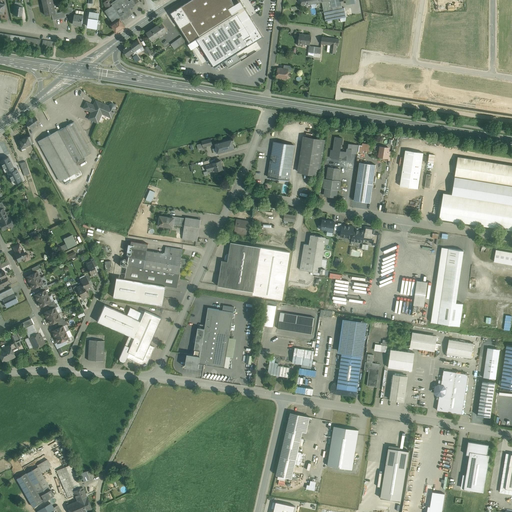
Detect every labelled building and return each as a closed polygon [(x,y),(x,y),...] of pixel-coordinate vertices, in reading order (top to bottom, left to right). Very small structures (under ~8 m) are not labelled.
[(42,0),(46,15),(46,16),(52,14),(56,13),(55,13),(52,0),(42,0)] [(113,4),(109,0),(106,0),(104,2),(105,5),(107,8),(113,4)] [(127,0),(119,0),(113,4),(123,19),(132,13),(127,6),(130,4),(132,6),(129,2),(127,0)] [(230,0),(191,0),(171,14),(190,43),(189,44),(192,49),(200,44),(196,39),(244,7),(239,0),(235,3),(233,4),(230,0)] [(344,8),(342,8),(332,10),(330,0),(322,2),(326,21),(346,17),(344,8)] [(339,0),(331,0),(330,0),(332,10),(342,8),(341,1),(339,1),(339,0)] [(123,19),(113,4),(107,8),(107,9),(116,21),(120,19),(121,20),(123,19)] [(18,6),(14,6),(13,15),(17,15),(17,16),(20,17),(20,16),(21,16),(23,7),(18,6)] [(237,53),(263,35),(244,7),(196,39),(200,44),(215,66),(224,60),(229,67),(241,59),(237,53)] [(116,21),(107,9),(105,10),(114,23),(116,21)] [(67,11),(56,13),(52,14),(53,20),(66,17),(65,14),(68,14),(67,11)] [(85,27),(96,28),(98,12),(87,11),(85,27)] [(83,16),(75,14),(73,24),(74,24),(78,24),(78,25),(82,26),(83,16)] [(114,23),(111,25),(116,32),(125,26),(121,20),(120,19),(116,21),(114,23)] [(161,22),(147,33),(146,33),(152,41),(167,30),(167,31),(168,30),(162,22),(161,22)] [(40,39),(0,32),(0,39),(39,45),(40,39)] [(310,36),(299,34),(298,43),(298,45),(302,46),(303,43),(309,44),(310,36)] [(181,37),(171,44),(174,49),(185,42),(181,37)] [(339,39),(322,37),(321,44),(328,45),(327,52),(329,52),(336,53),(337,46),(338,46),(339,39)] [(138,39),(130,44),(137,54),(138,54),(139,53),(137,50),(142,46),(138,39)] [(130,44),(122,50),(127,57),(134,52),(135,54),(133,55),(134,57),(137,54),(130,44)] [(283,69),(278,68),(277,77),(287,78),(287,71),(288,70),(283,69)] [(100,107),(94,104),(93,106),(86,102),(84,108),(92,111),(89,119),(97,122),(101,113),(111,117),(113,112),(114,113),(114,111),(113,111),(115,108),(115,107),(114,106),(113,105),(112,104),(111,104),(110,105),(109,106),(108,107),(101,103),(101,104),(100,107)] [(34,115),(25,121),(30,128),(39,122),(34,115)] [(74,122),(57,131),(74,162),(91,153),(74,122)] [(57,131),(38,141),(60,181),(79,170),(74,162),(57,131)] [(28,137),(18,140),(21,149),(25,148),(25,146),(30,145),(28,137)] [(324,140),(304,137),(298,172),(318,175),(324,140)] [(343,138),(335,137),(333,151),(334,151),(333,155),(339,156),(339,157),(350,158),(352,145),(349,144),(348,149),(347,148),(347,152),(340,151),(341,144),(342,144),(343,138)] [(231,138),(215,143),(218,154),(234,149),(231,138)] [(211,139),(202,141),(203,147),(212,145),(211,139)] [(294,145),(274,142),(268,177),(289,181),(294,145)] [(372,145),(362,143),(362,145),(359,145),(358,151),(371,153),(372,145)] [(388,148),(381,147),(379,157),(386,158),(387,158),(388,152),(388,148)] [(423,153),(405,150),(400,186),(418,188),(423,153)] [(432,167),(435,154),(429,153),(426,166),(432,167)] [(511,165),(458,157),(454,177),(511,186),(511,165)] [(221,161),(213,163),(213,164),(214,169),(215,172),(223,169),(221,161)] [(375,165),(359,163),(354,200),(370,203),(375,165)] [(340,169),(328,167),(326,179),(338,181),(340,169)] [(511,186),(454,177),(452,194),(511,204),(511,186)] [(338,181),(326,179),(325,179),(324,188),(325,188),(324,195),(336,197),(337,190),(339,190),(340,182),(338,181)] [(150,190),(146,199),(146,200),(151,202),(155,192),(150,190)] [(511,204),(452,194),(443,193),(439,218),(511,229),(511,204)] [(296,215),(285,214),(284,220),(295,222),(296,215)] [(174,218),(160,216),(159,225),(172,227),(173,224),(181,226),(182,219),(174,218)] [(201,220),(186,217),(185,220),(184,226),(182,239),(197,241),(201,220)] [(1,222),(0,222),(0,224),(2,230),(13,225),(9,218),(8,219),(1,222)] [(335,222),(322,219),(321,225),(322,226),(322,229),(321,229),(327,230),(327,231),(333,232),(333,233),(335,222)] [(248,222),(237,220),(234,232),(246,234),(248,222)] [(364,231),(351,229),(351,226),(343,225),(342,225),(341,231),(340,236),(352,238),(351,241),(363,242),(363,239),(364,231)] [(375,228),(365,226),(364,231),(363,239),(373,241),(374,237),(375,233),(375,228)] [(385,241),(400,235),(399,233),(384,239),(385,241)] [(67,248),(76,244),(71,234),(62,238),(67,248)] [(319,236),(317,236),(317,235),(314,235),(312,235),(310,236),(310,240),(325,243),(326,238),(325,237),(322,237),(322,236),(320,236),(319,236)] [(327,260),(322,259),(325,243),(310,240),(309,245),(305,244),(304,245),(300,269),(320,273),(320,268),(321,268),(325,269),(327,260)] [(183,250),(166,247),(165,253),(147,251),(148,244),(130,241),(130,244),(127,260),(127,263),(126,263),(127,262),(126,262),(126,263),(126,264),(127,264),(126,265),(179,274),(180,268),(181,268),(182,267),(183,266),(184,265),(185,263),(185,262),(186,259),(181,258),(183,250)] [(290,252),(231,242),(229,254),(228,261),(224,287),(254,292),(256,295),(282,299),(290,252)] [(19,244),(13,247),(16,252),(22,249),(19,244)] [(463,251),(448,248),(446,263),(461,265),(463,251)] [(16,252),(14,253),(18,262),(24,259),(23,257),(26,256),(25,255),(22,249),(16,252)] [(511,252),(496,250),(494,263),(511,265),(511,252)] [(94,267),(92,262),(92,263),(86,265),(92,276),(97,273),(94,267)] [(461,265),(446,263),(441,300),(456,302),(461,265)] [(179,274),(126,265),(124,279),(166,286),(177,287),(179,274)] [(37,272),(27,277),(29,283),(40,278),(37,272)] [(345,304),(348,280),(341,279),(342,274),(330,272),(329,277),(335,278),(332,301),(339,302),(339,303),(345,304)] [(351,276),(350,284),(364,285),(365,277),(351,276)] [(6,277),(0,279),(0,287),(3,286),(9,283),(6,277)] [(88,281),(86,277),(85,277),(80,280),(82,285),(83,285),(86,290),(91,288),(88,281)] [(166,286),(124,279),(116,277),(112,297),(162,305),(166,286)] [(40,278),(29,283),(32,288),(39,285),(43,283),(42,283),(40,278)] [(428,282),(417,280),(413,305),(424,306),(428,282)] [(77,288),(79,292),(82,299),(88,296),(86,290),(83,285),(82,285),(77,288)] [(11,288),(0,293),(0,299),(0,300),(2,299),(14,293),(11,288)] [(42,292),(34,295),(37,301),(48,296),(45,290),(42,292)] [(14,293),(2,299),(4,303),(6,307),(18,302),(14,293)] [(48,296),(37,301),(40,307),(47,303),(50,302),(48,296)] [(456,302),(441,300),(438,323),(460,326),(463,304),(456,302)] [(276,305),(266,304),(262,325),(273,326),(276,305)] [(144,314),(130,308),(127,315),(104,305),(97,321),(129,336),(123,350),(128,352),(144,359),(150,345),(162,318),(145,310),(144,314)] [(51,309),(44,313),(47,319),(57,314),(55,308),(54,308),(51,309)] [(223,310),(208,308),(204,328),(199,363),(224,367),(234,310),(224,308),(223,310)] [(314,317),(280,312),(278,329),(312,334),(314,317)] [(57,314),(47,319),(50,324),(57,321),(60,319),(57,314)] [(505,315),(503,329),(509,330),(511,315),(505,315)] [(31,319),(22,323),(25,328),(33,324),(31,319)] [(338,352),(342,353),(362,356),(367,322),(343,319),(338,352)] [(59,328),(52,331),(55,337),(65,332),(62,326),(59,328)] [(198,327),(191,368),(198,369),(199,363),(204,328),(198,327)] [(17,332),(11,334),(14,341),(15,341),(15,342),(21,340),(17,332)] [(65,332),(55,337),(57,343),(65,339),(68,338),(65,332)] [(38,333),(29,337),(33,347),(37,345),(38,346),(45,343),(41,336),(40,337),(38,333)] [(437,338),(412,333),(410,346),(435,350),(437,338)] [(474,344),(449,339),(446,354),(471,358),(474,344)] [(104,341),(89,340),(88,360),(103,361),(104,341)] [(14,341),(10,343),(9,345),(12,350),(18,348),(15,342),(15,341),(14,341)] [(9,345),(0,349),(0,353),(1,355),(0,356),(2,361),(4,362),(14,357),(14,355),(12,350),(9,345)] [(150,345),(144,359),(128,352),(126,357),(143,365),(147,363),(154,347),(150,345)] [(511,345),(506,345),(500,386),(511,388),(511,345)] [(314,351),(295,348),(292,363),(312,366),(314,351)] [(500,349),(487,348),(483,377),(495,379),(500,349)] [(414,353),(391,349),(388,367),(412,371),(414,353)] [(123,350),(122,350),(119,358),(120,360),(122,361),(124,360),(126,357),(128,352),(123,350)] [(362,356),(342,353),(337,383),(336,383),(333,384),(332,385),(331,389),(332,392),(334,393),(356,396),(357,391),(362,356)] [(278,363),(269,362),(267,374),(288,378),(290,368),(278,366),(278,363)] [(380,364),(370,362),(370,367),(369,367),(369,371),(367,385),(377,387),(380,364)] [(468,374),(443,370),(441,385),(438,385),(436,387),(435,392),(437,394),(439,395),(439,396),(437,396),(436,399),(439,400),(437,410),(462,414),(468,374)] [(406,376),(394,374),(390,399),(403,401),(406,376)] [(310,382),(313,382),(313,377),(297,375),(296,387),(310,389),(310,382)] [(495,382),(482,380),(477,415),(490,417),(495,382)] [(306,415),(291,412),(277,472),(292,476),(303,429),(306,430),(309,416),(306,415)] [(359,429),(334,426),(328,465),(353,468),(359,429)] [(489,444),(468,441),(466,454),(469,455),(470,451),(487,454),(489,444)] [(408,450),(388,447),(380,494),(401,497),(408,450)] [(487,454),(470,451),(469,455),(464,489),(483,492),(490,454),(487,454)] [(511,454),(506,453),(499,492),(511,494),(511,454)] [(80,488),(70,465),(66,454),(59,457),(64,467),(61,469),(73,496),(75,495),(80,492),(78,488),(80,488)] [(53,495),(37,466),(26,473),(42,501),(53,495)] [(73,496),(61,469),(56,470),(68,498),(75,495),(73,496)] [(93,478),(90,470),(82,473),(85,481),(93,478)] [(42,501),(26,473),(17,478),(33,507),(42,501)] [(310,480),(308,484),(306,484),(305,488),(313,490),(316,481),(310,480)] [(441,511),(445,493),(432,492),(430,506),(428,506),(426,511),(441,511)] [(83,498),(77,500),(82,511),(83,511),(92,509),(86,496),(85,497),(83,498)] [(69,504),(66,505),(69,511),(82,511),(77,500),(69,504)] [(294,511),(295,506),(276,502),(273,511),(294,511)] [(50,503),(37,511),(36,511),(51,511),(54,510),(53,508),(50,503)]
